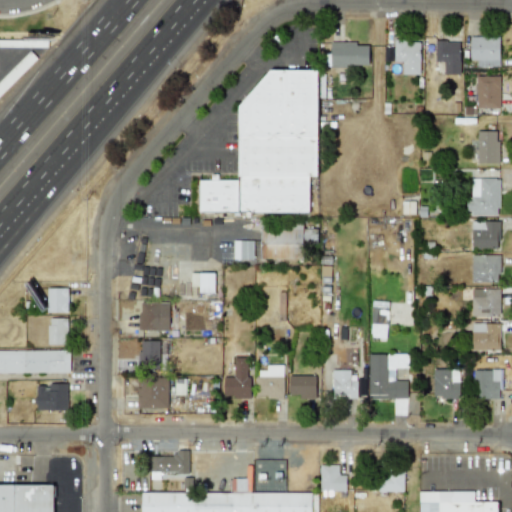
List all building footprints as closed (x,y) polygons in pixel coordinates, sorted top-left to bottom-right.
[(475,67),(498,66),(498,36),(469,36),(469,60),(475,60),(475,67)] [(401,74),(418,74),(419,40),(393,40),(393,61),(402,61),(401,74)] [(367,45),(356,45),(355,41),(329,42),(330,66),(368,65),(367,45)] [(458,74),(458,41),(433,41),(433,61),(443,61),(442,74),(458,74)] [(240,107),(272,70),(319,70),(319,176),(312,176),(311,213),(201,213),(201,180),(240,180),(240,107)] [(475,108),(499,107),(499,75),(475,76),(475,108)] [(497,163),(497,131),(476,131),(476,163),(497,163)] [(498,178),(469,179),(470,200),(464,200),(465,216),(498,215),(498,178)] [(470,247),(498,248),(498,221),(471,221),(470,247)] [(260,258),(301,258),(301,222),(269,222),(269,227),(260,227),(260,258)] [(252,259),(252,240),(232,240),(232,259),(252,259)] [(470,281),(498,281),(499,255),(471,254),(470,281)] [(213,273),(190,273),(190,286),(198,286),(198,293),(213,293),(213,273)] [(47,312),(67,311),(66,287),(46,288),(47,312)] [(498,288),(470,289),(470,316),(499,315),(498,288)] [(387,301),(371,301),(369,337),(386,338),(387,301)] [(168,330),(168,302),(137,303),(138,330),(168,330)] [(47,345),(66,345),(66,318),(47,318),(47,345)] [(470,350),(498,350),(499,323),(471,323),(470,350)] [(157,367),(159,341),(139,340),(137,367),(157,367)] [(0,373),(69,372),(68,349),(0,350),(0,373)] [(406,398),(406,380),(394,380),(394,368),(407,367),(406,353),(367,354),(367,398),(406,398)] [(223,398),(248,397),(247,357),(234,357),(234,377),(222,377),(223,398)] [(282,397),(282,364),(265,365),(265,370),(255,370),(256,397),(282,397)] [(356,381),(349,380),(349,369),(331,368),(331,397),(355,398),(356,381)] [(458,398),(458,369),(432,369),(432,398),(458,398)] [(499,369),(473,370),(473,399),(500,398),(499,369)] [(314,398),(315,375),(288,375),(288,394),(298,394),(298,398),(314,398)] [(136,408),(167,408),(167,377),(136,377),(136,408)] [(364,379),(357,379),(357,394),(365,393),(364,379)] [(66,383),(49,383),(49,386),(35,386),(36,409),(67,409),(66,383)] [(188,472),(187,450),(173,450),(173,456),(148,456),(148,472),(156,472),(156,473),(188,472)] [(345,475),(337,475),(337,465),(319,464),(318,490),(344,491),(345,475)] [(403,491),(402,469),(376,469),(376,491),(403,491)] [(52,511),(53,485),(0,484),(0,511),(52,511)] [(496,511),(496,502),(473,501),(473,491),(418,491),(418,511),(496,511)] [(140,511),(310,511),(311,493),(140,492),(140,511)]
